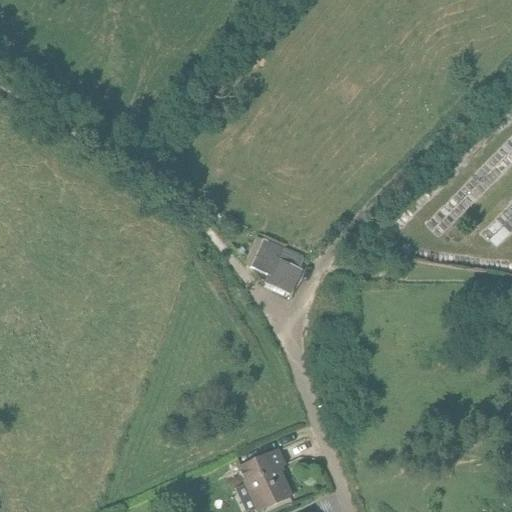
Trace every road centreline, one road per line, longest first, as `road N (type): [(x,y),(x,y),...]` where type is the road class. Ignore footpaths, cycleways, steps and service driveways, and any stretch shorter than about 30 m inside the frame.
road 1 (unclassified): [(411,162),(317,266),(284,327)]
road 2 (track): [(0,96),(179,202)]
road 3 (residential): [(351,511),(284,327)]
road 4 (unclassified): [(284,327),(179,202)]
